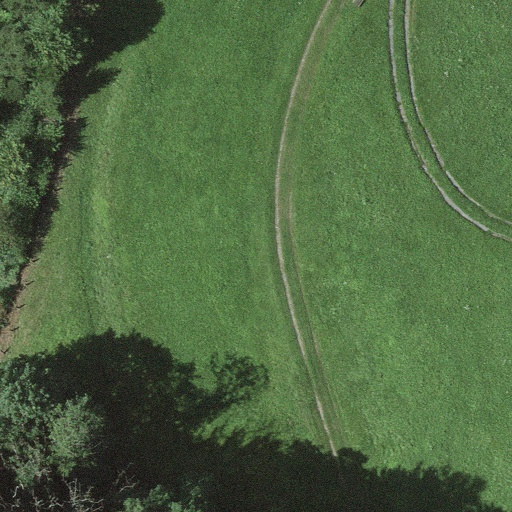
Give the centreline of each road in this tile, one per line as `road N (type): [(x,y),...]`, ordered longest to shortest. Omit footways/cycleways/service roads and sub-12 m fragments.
road 1 (track): [(348,0),(306,67),(286,178),(295,295),(364,511)]
road 2 (track): [(407,0),(417,125),(457,200),(511,230)]
